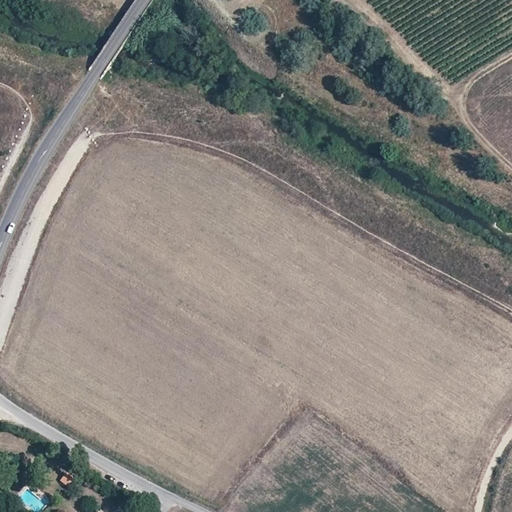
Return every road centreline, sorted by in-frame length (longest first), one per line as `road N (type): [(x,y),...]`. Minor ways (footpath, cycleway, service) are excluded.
road 1 (tertiary): [(146,0),(41,155),(0,244)]
road 2 (unclassified): [(0,403),(212,511)]
road 3 (track): [(0,185),(40,96),(0,69)]
